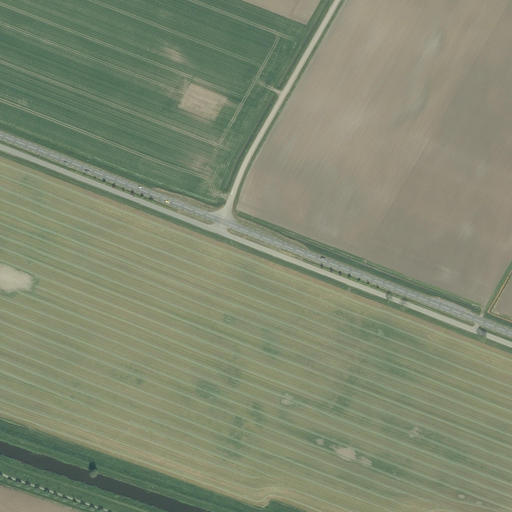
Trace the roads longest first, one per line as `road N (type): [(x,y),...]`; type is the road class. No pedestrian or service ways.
road 1 (unclassified): [(511,345),(217,231)]
road 2 (secondary): [(511,333),(222,221)]
road 3 (unclassified): [(222,221),(254,145),(337,0)]
road 4 (secondary): [(222,221),(0,135)]
road 5 (track): [(225,511),(0,435)]
road 6 (unclassified): [(217,231),(0,146)]
